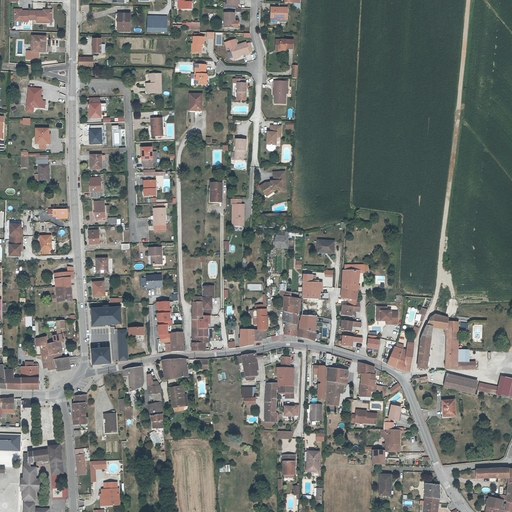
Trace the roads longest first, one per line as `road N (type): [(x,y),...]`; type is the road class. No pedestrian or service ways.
road 1 (track): [(467,0),(436,297),(414,371)]
road 2 (tertiary): [(81,371),(72,84)]
road 3 (residential): [(134,235),(126,91),(72,84)]
road 4 (tertiary): [(279,343),(153,359)]
road 5 (tertiary): [(59,392),(74,511)]
